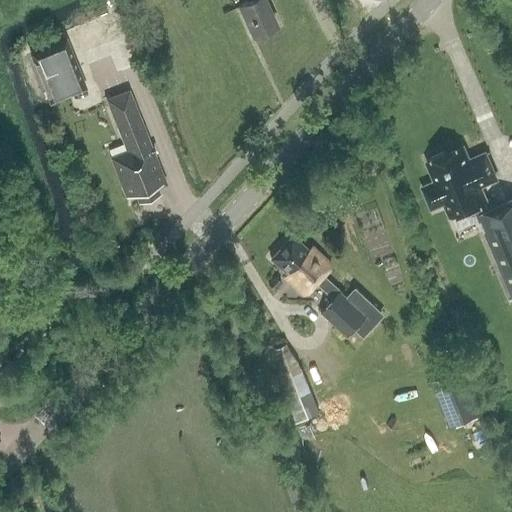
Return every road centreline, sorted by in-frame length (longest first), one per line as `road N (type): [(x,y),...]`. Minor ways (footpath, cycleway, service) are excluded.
road 1 (tertiary): [(19,450),(433,0)]
road 2 (unknown): [(418,15),(511,204)]
